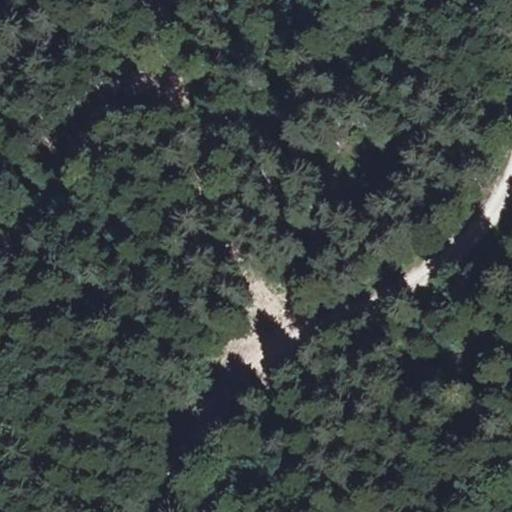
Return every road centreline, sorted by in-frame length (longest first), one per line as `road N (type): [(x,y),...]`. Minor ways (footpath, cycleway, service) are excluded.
road 1 (track): [(292,342),(444,266),(476,240),(511,187)]
road 2 (track): [(185,511),(207,430),(255,363),(292,342)]
